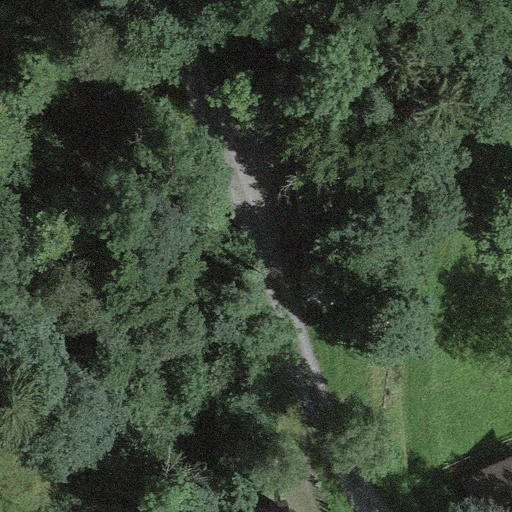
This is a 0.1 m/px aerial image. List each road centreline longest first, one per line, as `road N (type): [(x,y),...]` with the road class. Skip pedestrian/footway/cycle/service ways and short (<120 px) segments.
road 1 (track): [(372,511),(331,444),(281,328),(205,118),(181,0)]
road 2 (track): [(438,511),(414,428),(416,320),(477,149),(511,100)]
